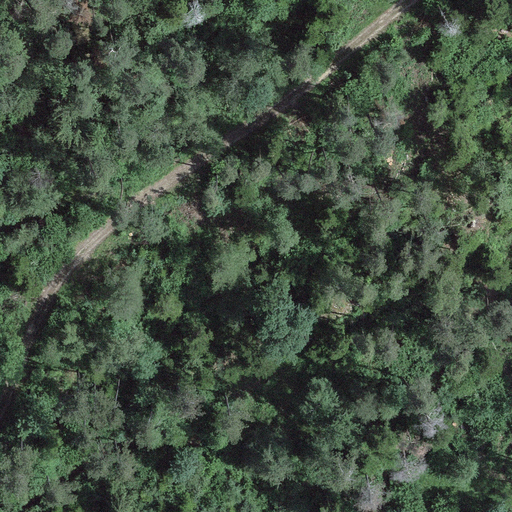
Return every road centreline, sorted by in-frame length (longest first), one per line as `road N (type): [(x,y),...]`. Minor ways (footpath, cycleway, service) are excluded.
road 1 (track): [(0,425),(58,288),(114,227),(406,0)]
road 2 (track): [(192,169),(0,222)]
